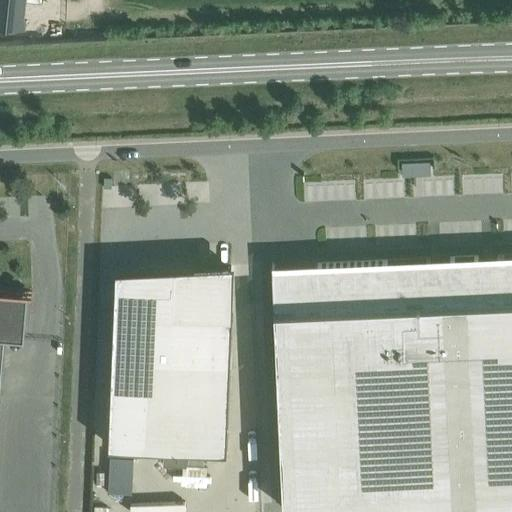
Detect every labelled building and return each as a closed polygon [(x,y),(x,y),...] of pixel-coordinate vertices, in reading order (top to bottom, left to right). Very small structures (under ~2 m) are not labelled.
[(0,0),(0,26),(23,29),(24,19),(22,19),(24,0),(0,0)] [(497,189),(496,165),(431,167),(432,185),(440,185),(441,191),(497,189)] [(406,170),(373,171),(374,197),(407,195),(406,170)] [(275,264),(272,262),(283,507),(511,496),(511,253),(497,255),(497,260),(479,260),(478,255),(318,263),(319,305),(276,307),(275,264)] [(115,290),(109,445),(164,447),(164,462),(187,463),(188,448),(228,449),(233,313),(229,313),(231,266),(194,267),(195,274),(156,272),(156,269),(142,270),(142,291),(115,290)] [(0,389),(4,335),(25,337),(28,290),(0,287),(0,389)]
